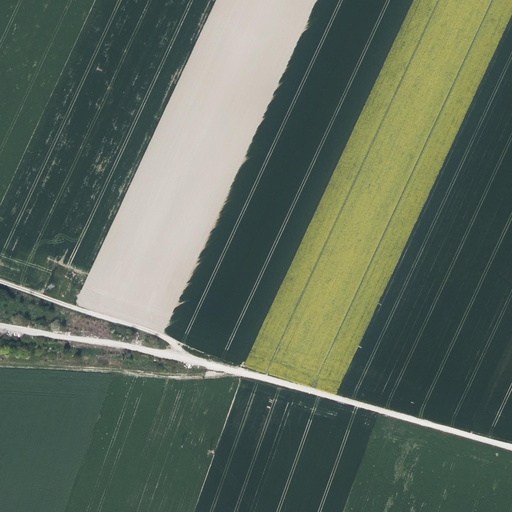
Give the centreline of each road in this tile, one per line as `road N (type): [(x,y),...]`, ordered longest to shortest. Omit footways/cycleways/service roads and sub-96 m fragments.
road 1 (track): [(511,446),(233,370),(198,375),(0,363)]
road 2 (unclassified): [(233,370),(0,328)]
road 3 (track): [(139,348),(133,326),(0,282)]
